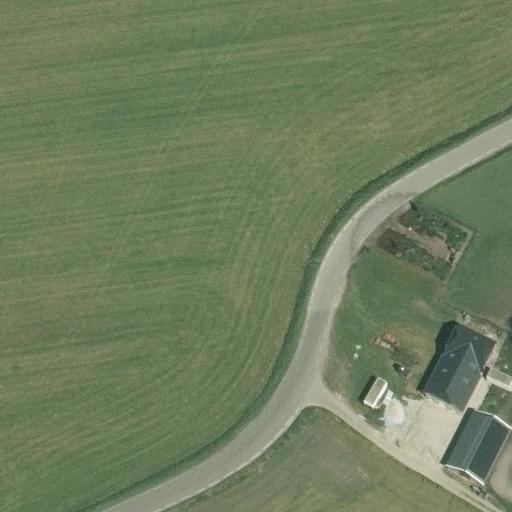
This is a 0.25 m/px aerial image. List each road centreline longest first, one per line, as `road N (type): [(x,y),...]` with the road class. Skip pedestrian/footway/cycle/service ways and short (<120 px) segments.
road 1 (tertiary): [(298,381),(335,263),(362,225),(401,192),(511,132)]
road 2 (unclassified): [(490,511),(298,381)]
road 3 (tertiary): [(131,511),(243,452),(298,381)]
